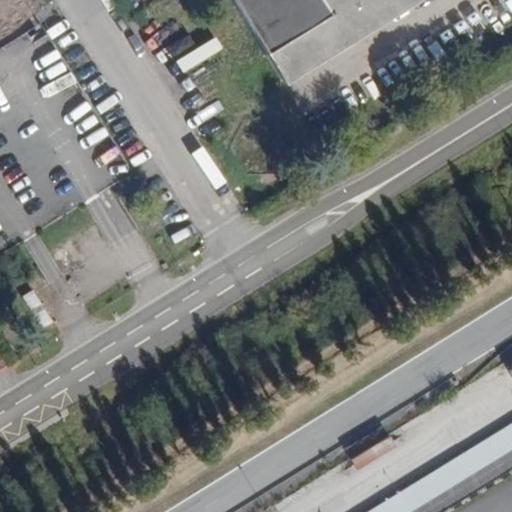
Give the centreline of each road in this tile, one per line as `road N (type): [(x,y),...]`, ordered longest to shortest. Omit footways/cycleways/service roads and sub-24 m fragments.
road 1 (tertiary): [(511,101),(0,425)]
road 2 (unknown): [(494,0),(324,104)]
